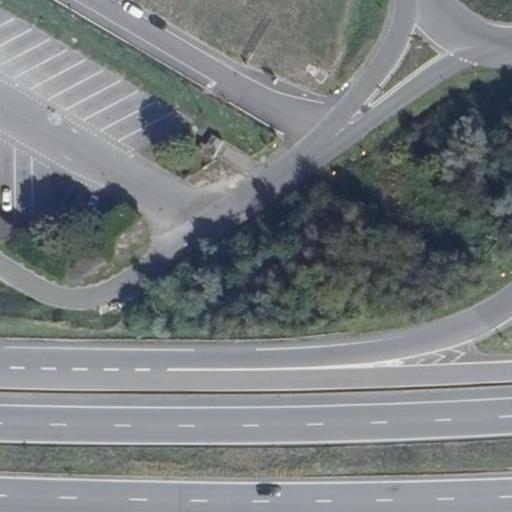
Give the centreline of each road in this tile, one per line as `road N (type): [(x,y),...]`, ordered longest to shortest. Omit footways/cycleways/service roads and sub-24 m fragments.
road 1 (trunk): [(511,415),(218,428),(0,423)]
road 2 (trunk): [(0,495),(233,503),(511,496)]
road 3 (trunk): [(511,304),(463,335),(391,353),(39,374)]
road 4 (trunk): [(511,374),(39,374)]
road 5 (unclassified): [(316,151),(471,41)]
road 6 (unclassified): [(405,0),(397,39),(316,151)]
road 7 (unclassified): [(180,219),(232,210),(316,151)]
